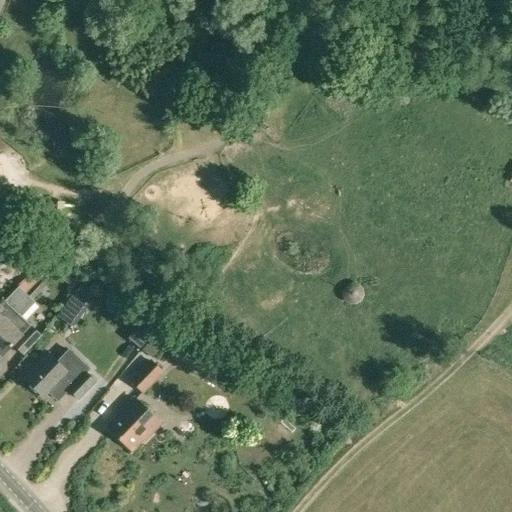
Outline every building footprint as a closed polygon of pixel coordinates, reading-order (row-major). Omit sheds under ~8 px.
[(397,100),(409,103),(411,92),(400,89),(397,100)] [(105,239),(109,258),(124,255),(120,236),(105,239)] [(7,264),(20,276),(34,260),(22,249),(7,264)] [(60,279),(74,288),(82,277),(68,267),(60,279)] [(39,278),(25,293),(33,299),(46,285),(39,278)] [(66,304),(78,313),(92,294),(80,285),(66,304)] [(0,318),(25,293),(19,286),(3,304),(0,306),(0,318)] [(371,300),(369,288),(351,290),(353,302),(371,300)] [(25,293),(0,318),(0,355),(1,356),(12,344),(23,356),(42,335),(22,316),(36,302),(33,299),(25,293)] [(165,355),(171,331),(158,328),(152,352),(165,355)] [(214,372),(220,361),(217,359),(218,358),(183,338),(172,356),(207,376),(211,370),(214,372)] [(86,372),(90,368),(69,348),(55,362),(48,354),(24,379),(43,397),(48,392),(57,401),(68,390),(78,400),(95,380),(86,372)] [(127,379),(141,393),(163,371),(150,358),(127,379)] [(108,427),(132,450),(143,438),(145,440),(155,430),(161,423),(135,398),(108,427)]
